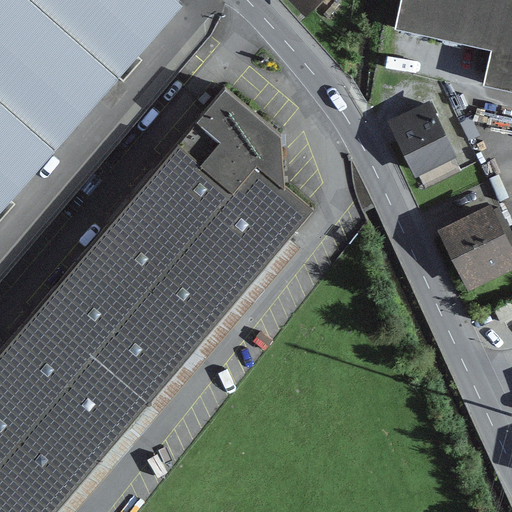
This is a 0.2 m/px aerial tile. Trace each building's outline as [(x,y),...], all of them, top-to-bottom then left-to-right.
[(0,0),(0,203),(177,0),(0,0)] [(295,0),(305,10),(315,0),(295,0)] [(511,0),(400,0),(395,23),(492,43),(484,81),(511,86),(511,0)] [(0,346),(0,511),(47,511),(314,202),(286,179),(284,132),(226,83),(0,346)] [(416,172),(457,151),(429,97),(388,118),(416,172)] [(470,285),(511,263),(511,243),(490,200),(440,226),(470,285)]
